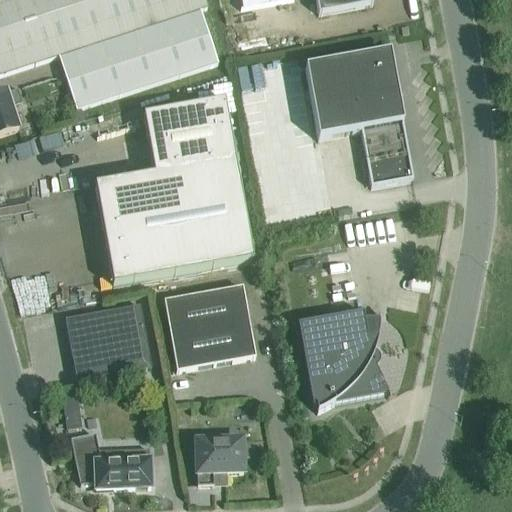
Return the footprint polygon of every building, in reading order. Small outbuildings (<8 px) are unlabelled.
[(217,67),(200,14),(206,12),(201,0),(0,0),(0,79),(58,60),(75,114),(217,67)] [(313,0),(317,18),(372,8),(370,0),(313,0)] [(369,60),(304,72),(317,144),(359,136),(370,192),(392,187),(412,184),(409,169),(404,170),(397,129),(402,128),(394,86),(389,56),(369,60)] [(0,96),(0,139),(17,133),(10,110),(21,106),(17,92),(5,96),(5,95),(0,96)] [(113,289),(252,265),(235,166),(224,106),(144,121),(155,180),(96,190),(113,289)] [(175,376),(254,362),(241,291),(163,305),(175,376)] [(75,386),(95,382),(150,372),(139,310),(64,324),(75,386)] [(363,321),(361,313),(295,325),(311,412),(315,411),(316,417),(321,414),(326,412),(333,408),(385,398),(386,400),(387,400),(374,373),(377,369),(378,365),(377,360),(373,357),(378,338),(379,318),(377,318),(377,321),(363,321)] [(89,440),(70,444),(79,489),(80,489),(94,488),(94,494),(149,492),(149,472),(148,464),(147,453),(97,455),(94,439),(89,440)] [(241,448),(241,444),(208,445),(208,448),(195,448),(196,490),(213,490),(213,478),(242,477),(242,462),(245,462),(248,460),(250,456),(250,453),(248,449),(245,448),(241,448)]
